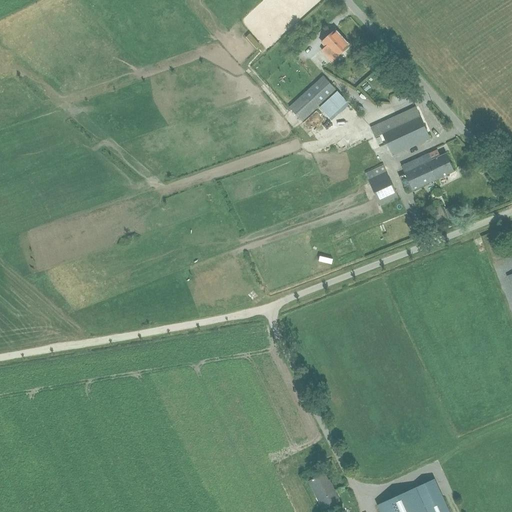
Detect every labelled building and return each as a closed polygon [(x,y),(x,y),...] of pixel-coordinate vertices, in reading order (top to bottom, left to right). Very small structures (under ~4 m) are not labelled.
[(332,61),(348,46),(332,29),(316,44),(332,61)] [(297,125),(335,91),(322,77),(284,111),(297,125)] [(320,140),(355,111),(342,94),(306,123),(320,140)] [(417,104),(370,127),(374,136),(379,134),(392,160),(434,139),(417,104)] [(410,191),(452,171),(441,147),(398,167),(410,191)] [(399,197),(385,166),(367,175),(381,205),(399,197)] [(322,511),(327,511),(343,505),(329,475),(310,483),(322,511)] [(451,511),(436,478),(379,505),(382,511),(451,511)]
